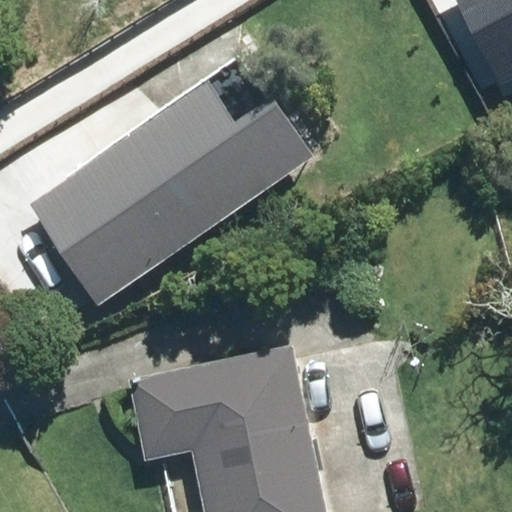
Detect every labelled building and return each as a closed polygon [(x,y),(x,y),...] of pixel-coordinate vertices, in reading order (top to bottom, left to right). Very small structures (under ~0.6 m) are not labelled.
[(511,28),(500,36),(511,55),(511,28)] [(216,83),(33,206),(105,314),(329,164),(288,104),(248,131),(216,83)] [(431,163),(453,150),(437,123),(414,136),(431,163)] [(451,198),(423,197),(422,220),(450,221),(451,198)] [(337,511),(304,351),(135,386),(152,467),(201,457),(212,511),(337,511)]
